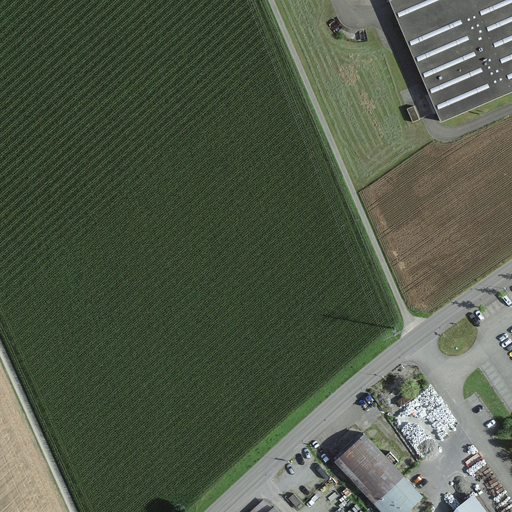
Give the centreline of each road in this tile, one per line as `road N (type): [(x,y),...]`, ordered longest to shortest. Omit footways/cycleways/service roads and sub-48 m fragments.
road 1 (residential): [(270,0),(415,337)]
road 2 (tertiary): [(215,511),(415,337)]
road 3 (residential): [(74,511),(0,345)]
road 4 (unknown): [(378,378),(445,511)]
